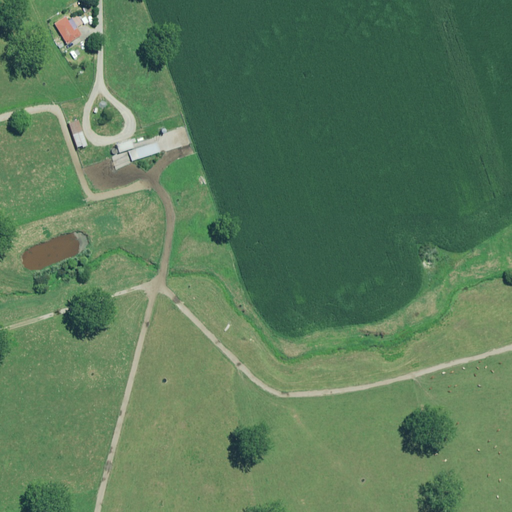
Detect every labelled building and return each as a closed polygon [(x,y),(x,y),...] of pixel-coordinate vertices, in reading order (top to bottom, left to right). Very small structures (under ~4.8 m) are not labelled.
[(82,19),(79,14),(67,21),(65,17),(54,24),(67,44),(81,36),(76,28),(88,21),(86,17),(82,19)] [(65,45),(61,39),(57,41),(61,48),(65,45)] [(86,147),(78,121),(68,124),(77,150),(86,147)] [(136,142),(135,139),(116,145),(118,153),(133,148),(132,143),(136,142)] [(160,152),(157,143),(128,152),(131,162),(160,152)]
